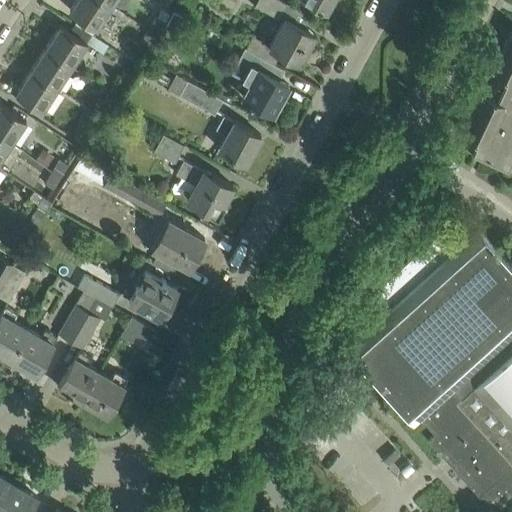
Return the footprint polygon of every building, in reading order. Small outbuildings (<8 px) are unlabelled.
[(96,27),(111,4),(104,0),(75,0),(70,9),(79,15),(74,22),(92,33),(96,27)] [(280,0),(258,0),(256,5),(282,19),(290,5),(280,0)] [(306,0),(327,11),(333,0),(306,0)] [(244,45),(252,28),(215,9),(207,26),(244,45)] [(158,32),(165,21),(160,18),(156,16),(149,27),(158,32)] [(300,62),(316,33),(289,19),(274,46),(256,36),(249,49),(274,62),(280,52),(300,62)] [(69,30),(60,24),(45,46),(72,64),(87,41),(92,33),(74,22),(69,30)] [(149,46),(158,32),(149,27),(140,41),(149,46)] [(511,143),(511,27),(492,69),(500,72),(490,94),(482,90),(463,132),(470,135),(465,147),(511,169),(511,167),(508,166),(511,158),(511,150),(509,149),(511,143)] [(211,29),(205,40),(240,60),(246,48),(211,29)] [(97,37),(92,46),(104,53),(109,44),(97,37)] [(57,86),(72,64),(45,46),(31,69),(57,86)] [(243,95),(273,112),(288,84),(251,63),(243,77),(250,81),(243,95)] [(42,109),(57,86),(31,69),(16,91),(42,109)] [(177,72),(168,87),(215,113),(223,98),(177,72)] [(113,84),(109,89),(115,93),(118,87),(113,84)] [(109,89),(106,95),(110,98),(111,99),(115,93),(109,89)] [(26,119),(0,102),(0,134),(11,142),(26,119)] [(83,121),(92,126),(99,114),(91,109),(83,121)] [(245,162),(261,134),(233,119),(222,113),(215,128),(225,133),(218,147),(245,162)] [(162,133),(153,150),(174,162),(183,145),(162,133)] [(0,158),(11,142),(0,134),(0,158)] [(105,164),(113,149),(86,135),(78,150),(105,164)] [(187,142),(180,156),(192,162),(199,147),(187,142)] [(43,147),(36,158),(47,166),(54,155),(43,147)] [(123,177),(82,154),(74,166),(104,182),(103,184),(115,191),(122,179),(123,177)] [(59,158),(51,170),(52,171),(61,177),(69,164),(68,164),(59,158)] [(187,198),(217,214),(233,184),(203,168),(203,169),(184,158),(176,172),(196,183),(187,198)] [(53,188),(61,177),(52,171),(45,182),(53,188)] [(122,179),(115,191),(157,214),(163,202),(122,179)] [(84,184),(74,183),(73,190),(83,191),(84,184)] [(36,216),(39,210),(32,205),(29,211),(36,216)] [(188,267),(204,237),(170,218),(169,218),(162,214),(158,221),(155,220),(143,242),(158,251),(152,261),(173,272),(179,262),(188,267)] [(33,221),(26,216),(22,223),(30,227),(33,221)] [(511,264),(478,227),(440,260),(425,243),(365,297),(381,314),(345,347),(412,421),(419,415),(434,432),(428,437),(492,509),(511,490),(511,264)] [(0,285),(13,263),(14,263),(20,252),(0,240),(0,285)] [(26,271),(14,263),(13,263),(0,285),(0,296),(8,301),(26,271)] [(161,317),(177,287),(144,269),(127,299),(161,317)] [(118,292),(83,274),(76,286),(82,289),(95,296),(111,305),(118,292)] [(95,296),(82,289),(57,331),(70,339),(95,296)] [(95,296),(70,339),(69,340),(81,347),(100,315),(105,318),(111,305),(95,296)] [(0,351),(10,357),(26,328),(12,320),(16,313),(4,307),(0,313),(0,351)] [(130,315),(119,335),(130,341),(134,334),(147,342),(154,329),(130,315)] [(40,336),(26,328),(10,357),(36,372),(56,337),(44,329),(40,336)] [(82,399),(98,371),(86,364),(91,357),(78,350),(58,385),(82,399)] [(106,413),(128,377),(115,370),(110,378),(98,371),(82,399),(106,413)] [(0,504),(13,482),(0,474),(0,504)] [(0,511),(27,511),(37,496),(13,482),(0,504),(0,511)]
